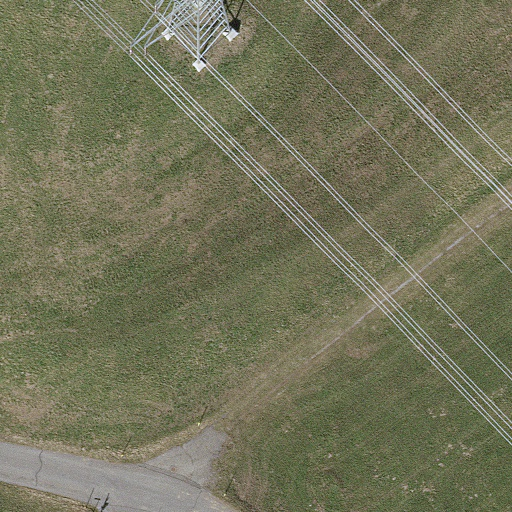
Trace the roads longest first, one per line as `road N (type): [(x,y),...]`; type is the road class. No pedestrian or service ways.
road 1 (track): [(511,201),(317,340),(163,498)]
road 2 (unclassified): [(181,511),(163,498),(0,466)]
